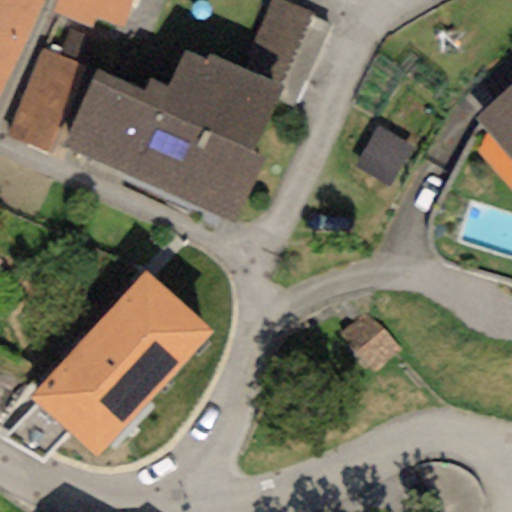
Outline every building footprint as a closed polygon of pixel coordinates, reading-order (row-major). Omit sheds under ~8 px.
[(0,0),(0,94),(42,0),(0,0)] [(130,0),(57,0),(51,14),(90,30),(95,17),(120,27),(130,0)] [(279,0),(271,0),(241,70),(282,88),(277,101),(293,108),(329,26),(312,18),(314,15),(279,0)] [(205,61),(182,50),(165,88),(149,81),(144,91),(97,69),(62,146),(231,224),(264,155),(252,150),(277,101),(282,88),(241,70),(208,54),(205,61)] [(82,67),(40,51),(6,135),(48,151),(82,67)] [(511,84),(474,117),(511,160),(511,84)] [(415,150),(377,125),(351,164),(389,189),(415,150)] [(86,335),(153,397),(212,334),(145,272),(86,335)] [(153,397),(86,335),(27,398),(94,460),(153,397)]
